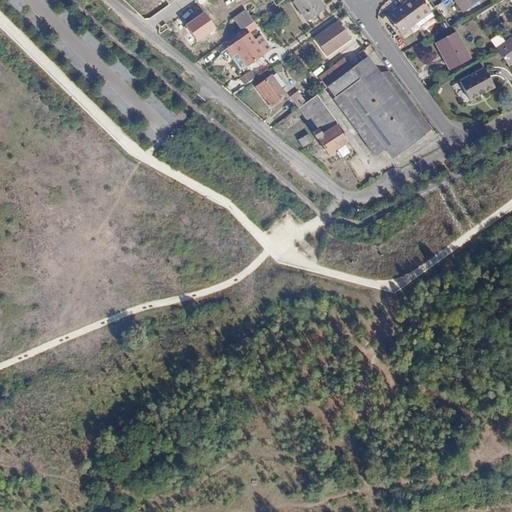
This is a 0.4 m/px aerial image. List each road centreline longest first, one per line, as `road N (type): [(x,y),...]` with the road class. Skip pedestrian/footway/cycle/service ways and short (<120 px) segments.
road 1 (residential): [(354,202),(110,0)]
road 2 (residential): [(458,144),(362,16)]
